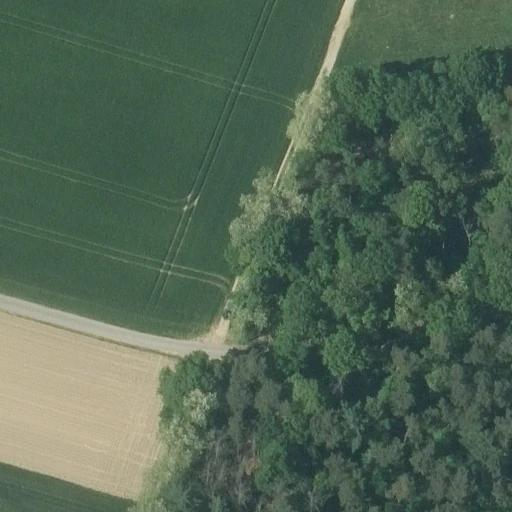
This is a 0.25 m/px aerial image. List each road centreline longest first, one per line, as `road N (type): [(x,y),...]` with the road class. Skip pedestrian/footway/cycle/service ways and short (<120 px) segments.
road 1 (track): [(351,0),(158,511)]
road 2 (track): [(511,320),(210,362),(0,302)]
